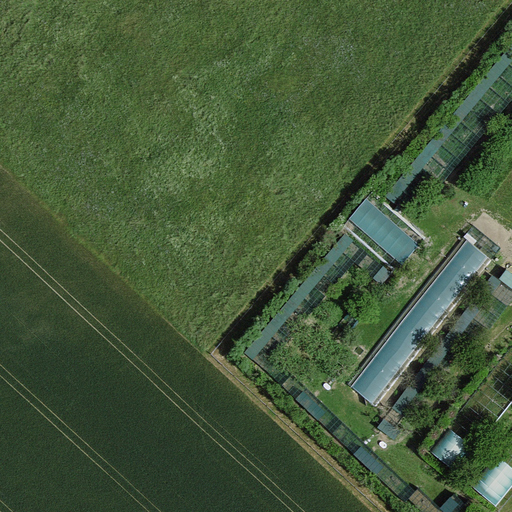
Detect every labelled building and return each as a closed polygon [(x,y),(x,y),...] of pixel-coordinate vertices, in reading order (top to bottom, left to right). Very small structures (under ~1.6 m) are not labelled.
[(350,218),(405,260),(423,238),(367,195),(350,218)] [(350,386),(372,404),(490,256),(467,239),(350,386)] [(377,417),(406,441),(511,307),(511,286),(493,272),(377,417)] [(511,344),(429,449),(459,473),(511,405),(511,344)] [(511,433),(471,484),(498,506),(511,488),(511,433)]
